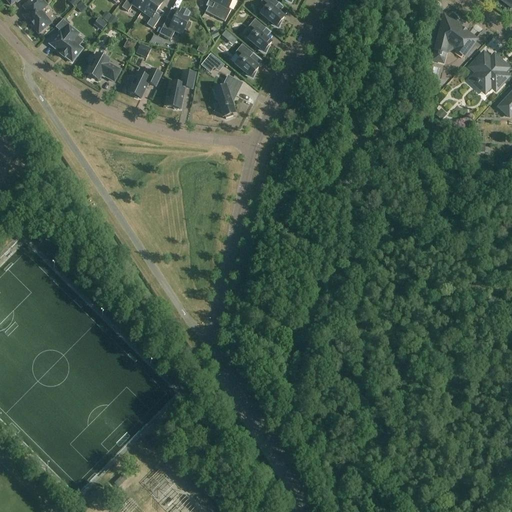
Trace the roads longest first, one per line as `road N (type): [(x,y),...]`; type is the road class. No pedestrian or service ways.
road 1 (residential): [(211,333),(192,325),(32,86),(34,62)]
road 2 (unclassified): [(253,146),(119,116),(34,62)]
road 3 (unclassified): [(211,333),(213,352),(287,469),(304,511)]
road 4 (unclassified): [(211,333),(253,146)]
road 5 (unclassified): [(253,146),(327,0)]
